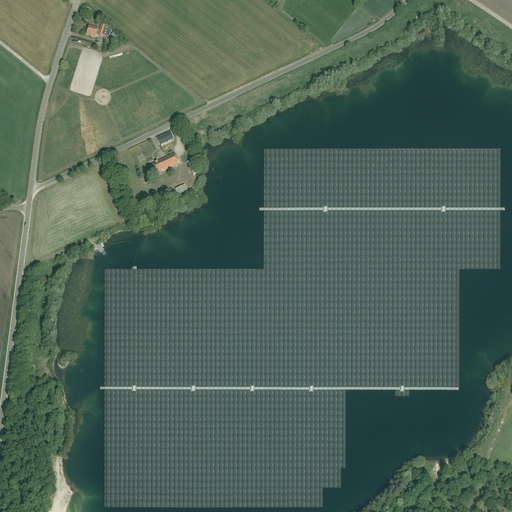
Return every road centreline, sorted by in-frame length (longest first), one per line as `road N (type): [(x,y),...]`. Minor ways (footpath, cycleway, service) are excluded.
road 1 (unclassified): [(31,190),(363,33),(407,0)]
road 2 (tertiary): [(0,431),(29,208)]
road 3 (tertiary): [(31,190),(42,113),(78,0)]
